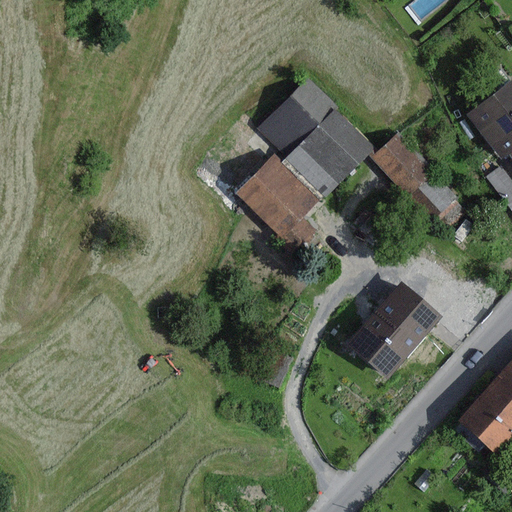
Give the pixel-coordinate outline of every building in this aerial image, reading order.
[(511,149),(511,147),(511,80),(471,112),(504,154),(511,149)] [(265,126),(330,190),(374,146),(309,82),(265,126)] [(402,133),(378,154),(442,224),(466,203),(402,133)] [(280,236),(294,250),(316,228),(302,214),(319,197),(277,155),(242,190),(284,232),(280,236)] [(511,175),(505,165),(492,175),(511,201),(511,175)] [(392,290),(396,293),(353,343),(388,373),(470,278),(431,245),(392,290)] [(303,295),(295,310),(311,318),(318,303),(303,295)] [(262,376),(281,385),(314,319),(311,318),(295,310),(262,376)] [(511,363),(461,419),(465,422),(459,428),(482,449),(487,443),(495,450),(504,440),(511,446),(511,363)]
